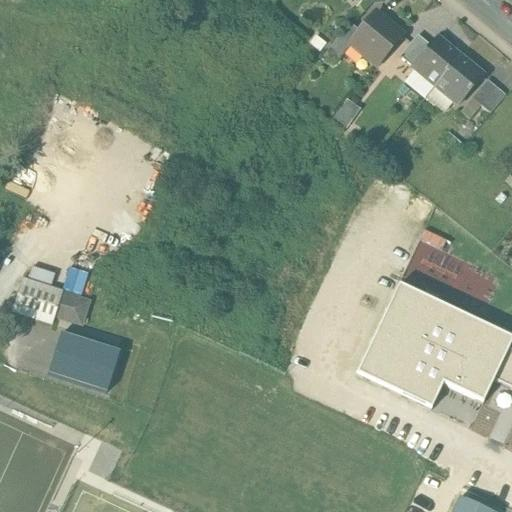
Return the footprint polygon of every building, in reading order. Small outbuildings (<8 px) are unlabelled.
[(401,36),(375,14),(359,33),(349,45),(375,67),(401,36)] [(350,26),(336,43),(345,50),(349,45),(359,33),(350,26)] [(417,37),(399,58),(411,68),(429,47),(417,37)] [(429,47),(411,68),(434,88),(459,59),(435,39),(429,47)] [(336,43),(323,58),(332,65),(345,50),(336,43)] [(459,59),(434,88),(457,107),(482,78),(459,59)] [(505,97),(486,82),(471,100),(480,108),(489,115),(505,97)] [(346,100),(333,119),(347,128),(360,108),(346,100)] [(471,100),(459,114),(468,121),(480,108),(471,100)] [(60,294),(21,282),(11,313),(50,326),(53,318),(60,295),(60,294)] [(396,286),(354,376),(430,412),(442,386),(482,405),(493,381),(511,390),(511,352),(507,350),(511,340),(396,286)] [(88,304),(60,295),(53,318),(80,327),(88,304)] [(485,511),(457,499),(451,511),(485,511)]
